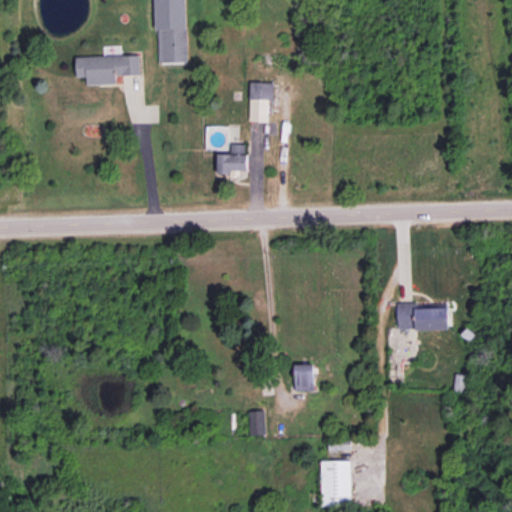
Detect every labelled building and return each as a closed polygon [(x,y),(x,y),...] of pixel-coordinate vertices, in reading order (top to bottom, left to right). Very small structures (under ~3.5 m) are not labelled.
[(154,0),(155,30),(158,30),(159,63),(188,62),(185,0),(154,0)] [(76,56),(76,76),(87,76),(87,84),(116,83),(116,75),(140,74),(140,54),(76,56)] [(249,120),(268,120),(269,99),(273,99),(273,82),(250,81),(249,120)] [(217,172),(247,171),(246,144),(230,144),(231,153),(217,153),(217,172)] [(449,328),(448,302),(398,303),(399,329),(449,328)] [(295,390),(314,390),(315,363),(295,363),(295,390)] [(249,410),(250,433),(266,433),(265,409),(249,410)] [(321,460),(321,505),(351,505),(351,459),(321,460)]
